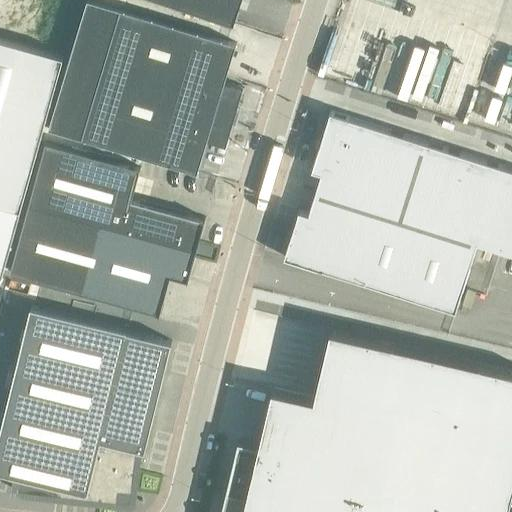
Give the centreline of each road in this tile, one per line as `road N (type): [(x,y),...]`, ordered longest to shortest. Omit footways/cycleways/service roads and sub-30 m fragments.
road 1 (unclassified): [(174,511),(316,0)]
road 2 (unknown): [(511,346),(260,297),(227,304),(126,271)]
